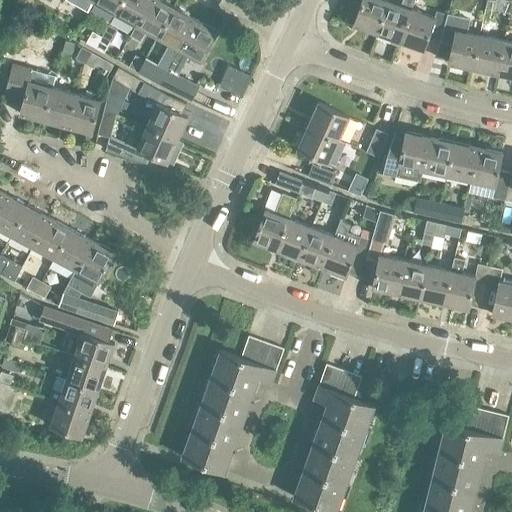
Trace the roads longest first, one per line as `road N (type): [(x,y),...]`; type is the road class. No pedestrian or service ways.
road 1 (residential): [(195,265),(294,47)]
road 2 (residential): [(103,486),(195,265)]
road 3 (residential): [(511,116),(444,102),(294,47)]
road 4 (residential): [(195,265),(106,196),(0,155)]
road 5 (residential): [(289,398),(314,407),(291,469),(258,473),(240,446),(263,388)]
road 6 (residential): [(511,358),(320,315)]
road 7 (residential): [(320,315),(195,265)]
